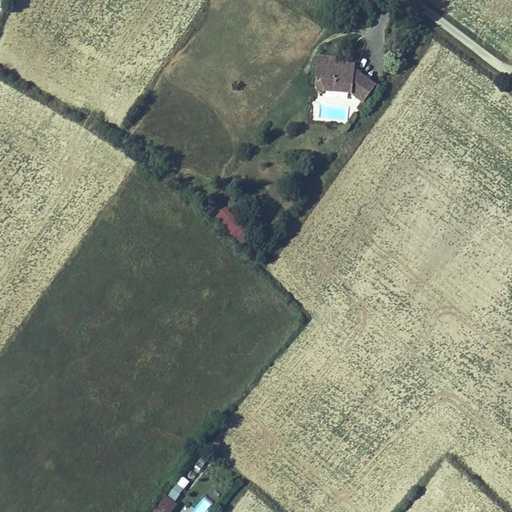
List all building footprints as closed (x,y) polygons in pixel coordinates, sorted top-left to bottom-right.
[(336,56),(318,54),(315,79),(320,79),(325,91),(353,94),(356,69),(357,63),(336,61),(336,56)] [(376,82),(356,69),(353,94),(363,102),(376,82)] [(214,220),(244,244),(255,231),(225,207),(214,220)] [(194,480),(208,460),(201,456),(187,475),(194,480)] [(185,490),(190,481),(181,475),(176,484),(185,490)] [(178,486),(169,498),(176,504),(186,492),(178,486)] [(169,498),(168,497),(156,511),(174,511),(179,506),(176,504),(169,498)]
